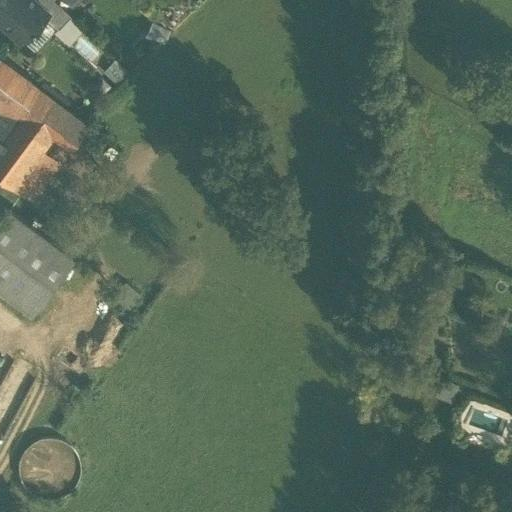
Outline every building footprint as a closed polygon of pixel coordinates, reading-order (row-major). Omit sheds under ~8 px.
[(33,0),(0,0),(0,24),(1,24),(11,33),(12,32),(22,41),(44,17),(48,13),(35,1),(33,0)] [(51,0),(36,0),(35,1),(48,13),(44,17),(58,30),(70,17),(51,0)] [(53,101),(0,60),(0,107),(14,118),(31,131),(36,125),(53,101)] [(86,125),(53,101),(36,125),(69,148),(86,125)] [(0,136),(0,181),(12,190),(39,153),(45,145),(29,133),(31,131),(14,118),(0,136)] [(86,125),(69,148),(82,157),(98,135),(86,125)] [(39,153),(12,190),(26,199),(28,199),(30,199),(33,198),(57,165),(39,153)] [(9,211),(0,223),(0,292),(30,314),(44,295),(43,294),(72,257),(9,211)] [(80,480),(82,468),(79,456),(72,446),(62,439),(50,436),(37,439),(27,446),(20,457),(18,469),(21,481),(28,491),(38,498),(50,500),(63,498),(73,491),(80,480)]
